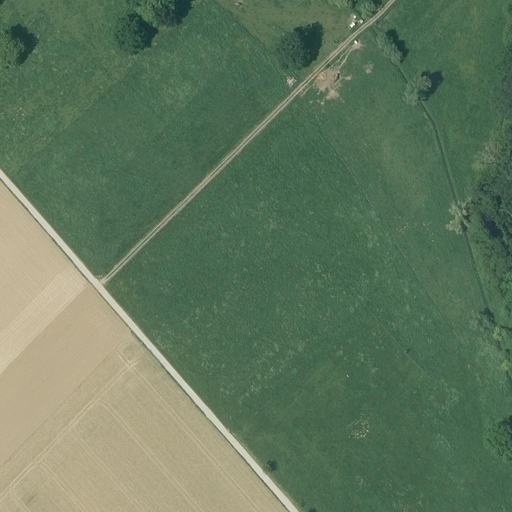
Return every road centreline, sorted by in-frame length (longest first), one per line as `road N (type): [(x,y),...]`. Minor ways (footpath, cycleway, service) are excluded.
road 1 (track): [(295,511),(0,170)]
road 2 (track): [(99,284),(383,0)]
road 3 (track): [(511,56),(489,177),(497,219),(511,239)]
